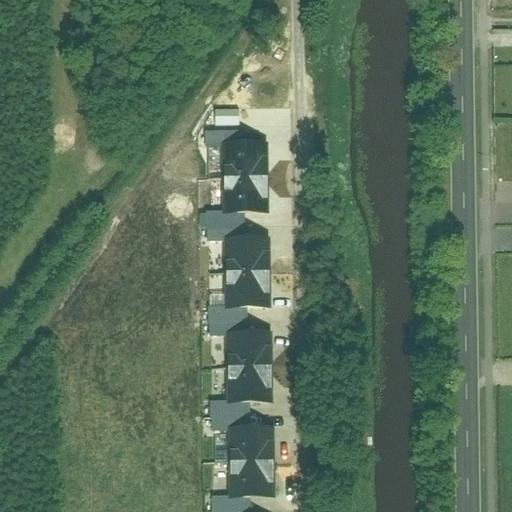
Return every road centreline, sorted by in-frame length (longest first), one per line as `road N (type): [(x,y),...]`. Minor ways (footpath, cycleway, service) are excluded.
road 1 (tertiary): [(456,0),(466,511)]
road 2 (residential): [(292,0),(300,511)]
